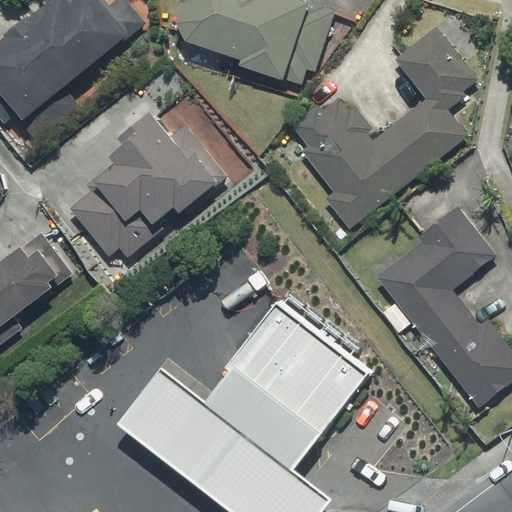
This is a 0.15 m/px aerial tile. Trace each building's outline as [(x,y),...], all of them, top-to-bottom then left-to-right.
[(60,0),(0,47),(0,109),(11,123),(20,115),(26,124),(153,24),(134,0),(120,0),(116,4),(113,0),(60,0)] [(339,13),(321,7),(323,1),(320,0),(190,0),(180,30),(254,56),(252,63),(296,78),(301,65),(319,71),(339,13)] [(401,60),(431,97),(380,139),(375,133),(382,127),(365,106),(360,110),(349,96),(333,108),(328,101),(297,127),(345,187),(330,199),(355,229),(474,134),(454,109),(474,94),(471,91),(483,81),(440,28),(401,60)] [(167,219),(188,202),(192,207),(233,174),(192,123),(184,130),(165,106),(148,120),(154,126),(125,150),(129,155),(95,181),(102,189),(78,208),(115,254),(125,246),(133,255),(171,224),(167,219)] [(421,320),(427,328),(411,341),(423,357),(440,344),(488,406),(511,386),(511,339),(494,316),(484,324),(456,288),(503,252),(466,204),(426,236),(429,240),(385,274),(406,300),(389,313),(405,333),(421,320)] [(0,351),(5,348),(0,342),(0,333),(65,281),(62,277),(72,269),(43,234),(34,241),(6,263),(2,258),(0,259),(0,351)] [(375,371),(287,304),(217,397),(305,463),(375,371)] [(217,397),(175,365),(133,420),(253,511),(332,511),(346,495),(305,463),(217,397)]
